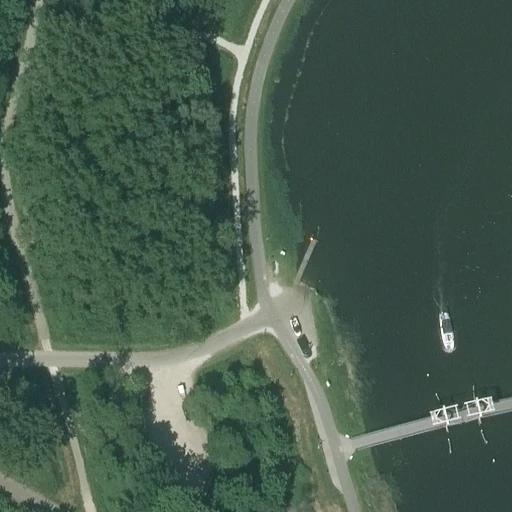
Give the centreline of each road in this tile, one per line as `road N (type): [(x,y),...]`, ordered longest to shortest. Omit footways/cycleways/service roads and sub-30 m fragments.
road 1 (unknown): [(86,511),(3,156),(41,0)]
road 2 (unclassified): [(0,364),(160,361),(271,311)]
